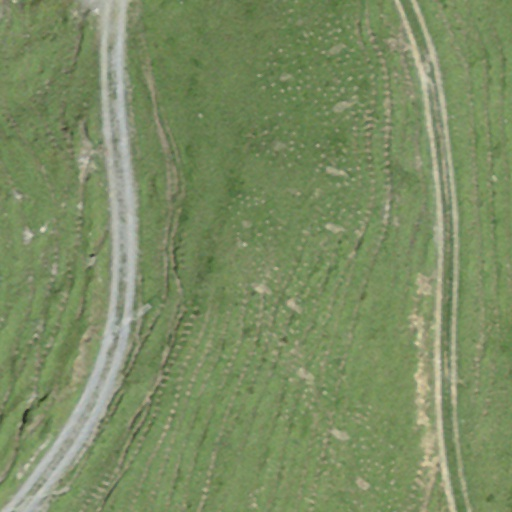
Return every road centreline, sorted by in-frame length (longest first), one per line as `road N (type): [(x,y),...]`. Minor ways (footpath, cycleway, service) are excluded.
road 1 (track): [(121,0),(114,26),(126,196),(124,356),(75,466),(35,511)]
road 2 (track): [(465,511),(455,388),(461,212),(447,81),(412,0)]
